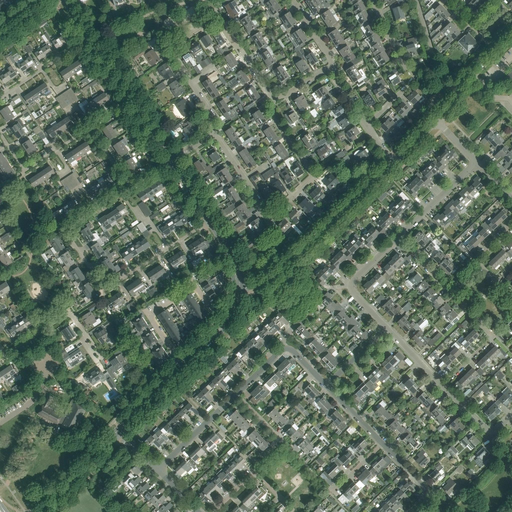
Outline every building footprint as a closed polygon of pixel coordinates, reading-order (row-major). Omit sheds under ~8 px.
[(227,11),(228,13),(236,8),(238,6),(236,2),(238,1),(237,0),(229,0),(230,3),(226,4),(226,6),(224,7),(226,10),(227,11)] [(271,0),(265,0),(261,3),(263,6),(265,4),(269,10),(278,4),(274,0),(271,0),(272,0),(271,0)] [(361,0),(353,6),(354,5),(357,9),(354,11),(356,15),(365,9),(362,3),(361,1),(361,0)] [(472,1),(466,6),(473,14),(475,12),(478,7),(472,1)] [(318,10),(320,12),(324,10),(330,6),(327,2),(325,4),(324,2),(320,5),(318,2),(310,7),(314,13),(318,10)] [(255,7),(253,4),(241,12),(243,15),(246,13),(255,7)] [(276,17),(278,16),(276,13),(279,11),(280,11),(280,10),(281,9),(278,4),(269,10),(266,12),(270,17),(272,20),(274,18),(276,17)] [(434,15),(437,18),(445,10),(440,5),(435,10),(433,8),(424,16),(426,21),(432,14),(431,13),(435,10),(437,13),(434,15)] [(325,21),(333,16),(329,10),(332,9),(330,6),(324,10),(325,12),(321,16),(325,21)] [(393,9),(396,20),(405,17),(401,6),(393,9)] [(238,11),(236,8),(228,13),(232,19),(241,13),(239,10),(238,11)] [(358,21),(360,25),(359,25),(361,28),(367,23),(366,21),(369,19),(365,13),(366,13),(364,10),(366,9),(365,9),(355,16),(358,21)] [(450,15),(445,10),(437,18),(439,20),(442,18),(445,20),(450,15)] [(284,24),(293,18),(289,12),(288,13),(287,14),(284,16),(282,13),(278,16),(276,17),(278,20),(281,18),(284,24)] [(252,21),(246,13),(243,15),(241,17),(242,19),(240,21),(242,24),(243,24),(244,26),(252,21)] [(336,21),(333,16),(325,21),(328,27),(333,24),(335,26),(339,24),(341,22),(339,20),(336,21)] [(284,31),(285,30),(287,34),(293,30),(291,27),(294,25),(295,25),(295,24),(296,23),(293,18),(284,24),(281,26),(284,31)] [(46,19),(37,24),(39,27),(48,22),(48,21),(46,19)] [(447,22),(445,20),(440,25),(439,24),(433,29),(434,30),(430,34),(431,37),(438,30),(447,22)] [(257,29),(252,21),(244,26),(246,29),(245,29),(247,33),(250,31),(252,33),(257,29)] [(63,44),(69,40),(67,37),(69,35),(61,23),(58,25),(63,32),(60,34),(61,36),(59,38),(63,44)] [(360,28),(367,38),(376,32),(372,26),(373,26),(371,23),(369,25),(367,23),(361,28),(360,28)] [(446,32),(449,34),(455,28),(450,23),(442,31),(444,34),(446,32)] [(339,24),(335,26),(331,29),(333,32),(328,35),(332,41),(340,35),(336,29),(341,26),(339,24)] [(451,37),(447,40),(450,43),(460,33),(455,28),(449,34),(451,37)] [(254,40),(255,43),(263,38),(257,29),(252,33),(253,36),(250,38),(250,40),(251,41),(252,41),(254,40)] [(293,30),(287,34),(289,37),(292,42),(295,40),(304,35),(300,29),(299,30),(298,30),(298,31),(295,32),(293,30)] [(431,37),(432,42),(441,33),(438,30),(431,37)] [(42,32),(44,35),(48,41),(51,39),(45,31),(42,32)] [(226,42),(220,33),(220,32),(214,36),(220,46),(226,42)] [(371,48),(380,41),(376,36),(377,35),(375,33),(376,32),(367,38),(364,40),(366,43),(367,42),(371,48)] [(460,43),(467,50),(466,51),(467,52),(472,47),(475,50),(479,45),(468,34),(462,39),(460,37),(456,41),(459,44),(460,43)] [(213,43),(207,35),(201,39),(206,48),(213,43)] [(304,35),(295,40),(299,45),(295,48),(294,50),(296,52),(298,50),(301,48),(304,46),(302,43),(305,41),(305,42),(306,41),(307,40),(304,35)] [(344,41),(340,35),(332,41),(336,46),(341,43),(342,46),(348,41),(350,40),(349,37),(344,41)] [(418,48),(417,44),(415,37),(407,40),(409,45),(406,46),(409,55),(411,54),(412,57),(418,55),(415,49),(418,48)] [(51,40),(57,49),(63,44),(59,38),(56,40),(55,38),(51,40)] [(268,46),(263,38),(255,43),(257,45),(256,46),(258,49),(261,47),(263,50),(260,51),(260,52),(266,48),(268,46)] [(343,57),(351,52),(347,46),(350,44),(348,41),(342,46),(344,48),(339,51),(343,57)] [(377,55),(384,51),(381,45),(381,44),(380,42),(380,41),(371,48),(370,48),(373,53),(375,57),(377,55)] [(202,51),(196,42),(193,44),(192,44),(192,45),(190,46),(196,55),(202,51)] [(44,48),(41,50),(46,56),(52,52),(46,43),(43,46),(44,48)] [(446,51),(451,46),(448,43),(443,48),(446,51)] [(220,56),(223,55),(221,51),(218,48),(217,45),(214,47),(220,56)] [(149,46),(144,49),(134,56),(136,59),(144,54),(152,66),(157,62),(158,62),(158,61),(160,60),(153,50),(152,50),(149,46)] [(227,47),(223,50),(220,46),(218,48),(221,51),(223,55),(229,50),(227,47)] [(262,59),(264,61),(272,56),(266,48),(260,52),(262,54),(259,56),(262,59)] [(34,52),(40,60),(46,56),(41,50),(39,51),(37,49),(34,52)] [(373,58),(379,67),(389,60),(385,54),(384,51),(385,51),(384,51),(377,55),(375,57),(373,58)] [(352,60),(353,62),(360,58),(358,55),(355,57),(351,52),(343,57),(347,63),(352,60)] [(194,67),(197,65),(191,57),(192,56),(191,53),(190,54),(189,53),(183,57),(186,63),(190,61),(194,67)] [(225,57),(228,63),(235,59),(231,53),(225,57)] [(318,61),(313,54),(310,55),(309,55),(306,57),(312,65),(318,61)] [(11,66),(13,64),(9,57),(7,55),(5,56),(11,66)] [(27,59),(24,61),(29,68),(35,64),(29,55),(26,57),(27,59)] [(277,65),(272,56),(264,61),(266,64),(265,64),(267,68),(270,66),(272,68),(274,67),(277,65)] [(346,71),(350,77),(358,71),(354,65),(362,60),(360,58),(353,62),(349,65),(351,68),(346,71)] [(81,59),(76,62),(81,70),(86,66),(81,59)] [(238,64),(235,59),(228,63),(232,68),(238,64)] [(296,64),(301,72),(308,68),(302,60),(296,64)] [(17,63),(22,72),(29,68),(24,61),(22,63),(20,61),(17,63)] [(76,62),(71,66),(76,73),(81,70),(76,62)] [(280,63),(277,65),(274,67),(276,69),(272,71),(272,73),(273,74),(274,75),(276,74),(278,76),(285,71),(280,63)] [(166,80),(174,75),(166,64),(159,68),(166,80)] [(71,66),(66,69),(71,77),(76,73),(71,66)] [(9,71),(7,73),(11,79),(17,75),(11,67),(8,69),(9,71)] [(65,80),(71,77),(66,69),(61,73),(65,80)] [(399,74),(395,69),(390,73),(392,76),(389,78),(394,86),(400,81),(396,76),(399,74)] [(227,83),(226,83),(228,86),(229,86),(246,75),(242,70),(236,74),(238,77),(237,78),(236,77),(227,83)] [(0,74),(0,75),(5,83),(11,79),(7,73),(5,71),(0,74)] [(285,83),(291,79),(285,71),(278,76),(279,79),(278,79),(281,83),(283,81),(285,83)] [(363,72),(360,74),(358,71),(350,77),(354,82),(358,79),(360,82),(363,80),(366,78),(363,72)] [(231,90),(242,83),(243,85),(249,81),(246,75),(229,86),(231,90)] [(209,79),(203,83),(206,88),(213,84),(209,79)] [(383,87),(386,85),(382,79),(376,83),(379,87),(373,91),(378,98),(387,92),(383,87)] [(178,97),(185,92),(177,80),(170,85),(178,97)] [(45,83),(40,86),(45,94),(50,90),(45,83)] [(206,88),(210,94),(216,89),(213,84),(206,88)] [(249,85),(243,89),(245,92),(247,91),(250,96),(257,92),(253,86),(251,88),(249,85)] [(40,86),(35,90),(40,97),(45,94),(40,86)] [(323,87),(315,92),(319,98),(314,102),(315,105),(319,103),(324,99),(322,97),(328,93),(323,87)] [(216,89),(210,94),(213,99),(220,95),(216,89)] [(35,90),(30,93),(34,101),(40,97),(35,90)] [(407,98),(414,104),(417,101),(420,103),(425,99),(422,96),(420,98),(414,91),(407,98)] [(257,92),(250,96),(254,101),(260,97),(257,92)] [(24,97),(29,104),(34,101),(30,93),(24,97)] [(99,97),(104,104),(109,100),(104,93),(99,97)] [(375,103),(370,94),(367,97),(365,94),(362,96),(363,99),(369,107),(375,103)] [(295,103),(296,104),(296,103),(300,109),(300,111),(305,111),(305,108),(309,105),(302,96),(294,101),(295,102),(295,103)] [(99,107),(104,104),(99,97),(94,100),(99,107)] [(327,109),(335,104),(331,98),(323,103),(327,109)] [(184,117),(192,111),(184,99),(176,105),(184,117)] [(81,103),(88,114),(93,111),(89,103),(86,100),(81,103)] [(93,111),(99,107),(94,100),(89,103),(93,111)] [(220,109),(227,105),(223,100),(217,104),(220,109)] [(409,109),(403,103),(396,110),(404,118),(406,115),(405,114),(409,109)] [(230,110),(227,105),(220,109),(224,115),(230,110)] [(345,112),(341,106),(329,114),(331,116),(333,115),(335,118),(345,112)] [(0,111),(4,117),(11,112),(8,107),(0,111)] [(314,118),(316,117),(318,115),(314,109),(310,112),(314,118)] [(227,120),(230,118),(231,121),(238,116),(236,114),(234,116),(230,110),(224,115),(227,120)] [(253,122),(256,120),(263,116),(259,110),(252,115),(254,117),(251,120),(253,122)] [(299,119),(292,110),(284,115),(291,125),(299,119)] [(11,112),(4,117),(7,122),(15,117),(11,112)] [(256,120),(260,125),(266,121),(263,116),(256,120)] [(343,129),(352,122),(348,116),(339,123),(343,129)] [(63,121),(68,128),(73,125),(68,117),(63,121)] [(392,121),(392,120),(390,118),(389,118),(381,127),(385,132),(386,131),(394,123),(392,121)] [(11,128),(15,133),(22,128),(24,127),(20,119),(11,125),(12,127),(11,128)] [(181,126),(188,137),(195,133),(194,132),(198,130),(191,120),(181,126)] [(62,132),(68,128),(63,121),(58,124),(62,132)] [(57,135),(62,132),(58,124),(52,128),(57,135)] [(102,130),(106,135),(113,130),(110,125),(102,130)] [(264,131),(267,137),(274,132),(270,127),(264,131)] [(359,133),(355,127),(345,133),(351,142),(356,138),(354,136),(359,133)] [(22,128),(15,133),(18,139),(26,134),(22,128)] [(52,138),(57,135),(52,128),(47,131),(52,138)] [(229,137),(235,133),(232,128),(225,132),(229,137)] [(392,140),(393,139),(395,141),(403,133),(398,128),(390,136),(389,137),(389,138),(391,140),(392,140)] [(113,130),(106,135),(109,140),(117,135),(113,130)] [(277,138),(274,132),(267,137),(271,142),(277,138)] [(490,143),(496,137),(491,132),(481,141),(484,144),(488,140),(490,143)] [(231,140),(232,142),(239,138),(235,133),(229,137),(227,138),(229,141),(231,140)] [(302,139),(305,144),(313,139),(309,133),(304,136),(305,137),(302,139)] [(503,145),(496,137),(490,143),(493,146),(491,148),(492,147),(496,152),(503,145)] [(236,148),(242,144),(239,138),(232,142),(236,148)] [(312,148),(316,145),(317,145),(313,139),(305,144),(308,149),(311,147),(312,148)] [(318,147),(326,142),(328,141),(326,139),(325,140),(324,139),(318,143),(319,143),(317,145),(316,145),(318,147)] [(22,145),(26,150),(33,145),(30,140),(22,145)] [(121,141),(113,146),(117,152),(124,147),(121,141)] [(86,142),(81,145),(86,153),(91,149),(86,142)] [(275,148),(278,153),(285,149),(281,144),(275,148)] [(37,150),(33,145),(26,150),(29,155),(37,150)] [(86,153),(81,145),(76,149),(81,156),(86,153)] [(319,153),(318,154),(319,155),(318,156),(320,158),(321,158),(321,159),(323,158),(324,159),(325,158),(324,157),(329,155),(326,150),(328,149),(326,146),(317,151),(319,153)] [(117,152),(121,157),(128,152),(124,147),(117,152)] [(449,147),(442,154),(448,160),(453,156),(455,158),(457,155),(449,147)] [(501,155),(503,158),(509,152),(504,147),(494,157),(497,159),(501,155)] [(214,163),(221,158),(214,148),(207,152),(214,163)] [(76,149),(71,152),(76,160),(81,156),(76,149)] [(239,153),(243,158),(249,154),(246,149),(239,153)] [(282,158),(284,161),(289,158),(287,155),(288,154),(285,149),(278,153),(282,159),(282,158)] [(361,151),(361,150),(360,150),(359,150),(358,151),(357,151),(356,151),(356,152),(355,152),(355,153),(354,154),(354,155),(355,156),(359,162),(369,156),(368,155),(369,155),(370,155),(370,154),(369,153),(369,152),(368,152),(368,151),(367,150),(367,149),(366,149),(365,150),(362,152),(361,151)] [(76,160),(71,152),(66,156),(70,163),(76,160)] [(511,163),(511,155),(509,152),(503,158),(506,161),(504,163),(505,163),(509,167),(511,163)] [(243,158),(246,164),(253,159),(249,154),(243,158)] [(440,162),(438,164),(443,169),(445,167),(443,165),(448,160),(442,154),(437,158),(440,162)] [(5,158),(0,161),(0,166),(1,169),(9,164),(5,158)] [(125,163),(128,168),(135,163),(132,158),(125,163)] [(289,158),(284,161),(291,172),(293,171),(297,177),(298,176),(298,177),(302,175),(302,174),(304,173),(297,163),(292,167),(289,162),(291,161),(289,158)] [(253,159),(246,164),(250,169),(256,165),(253,159)] [(211,174),(214,172),(212,169),(210,165),(207,167),(203,162),(201,164),(199,160),(194,163),(200,172),(202,170),(203,172),(207,169),(209,172),(211,174)] [(139,168),(135,163),(128,168),(132,173),(139,168)] [(433,163),(428,168),(434,174),(439,170),(441,172),(443,169),(438,164),(436,166),(433,163)] [(12,169),(9,164),(1,169),(5,174),(12,169)] [(50,166),(45,170),(50,177),(55,174),(50,166)] [(219,176),(221,179),(229,174),(225,168),(215,175),(217,178),(219,176)] [(423,178),(429,183),(431,181),(429,179),(434,174),(428,168),(427,168),(422,173),(425,176),(423,178)] [(12,169),(5,174),(8,179),(16,174),(12,169)] [(45,180),(50,177),(45,170),(40,173),(45,180)] [(280,174),(287,184),(293,180),(288,172),(285,175),(283,172),(280,174)] [(40,173),(35,177),(39,184),(45,180),(40,173)] [(103,178),(104,180),(109,187),(114,184),(109,176),(108,174),(103,178)] [(213,177),(211,174),(203,179),(205,182),(213,177)] [(233,180),(229,174),(221,179),(223,182),(221,184),(223,186),(233,180)] [(332,176),(324,183),(330,189),(336,184),(337,185),(340,183),(331,174),(332,176)] [(418,176),(413,181),(419,188),(424,183),(426,185),(429,183),(423,178),(421,180),(418,176)] [(478,191),(485,184),(477,176),(473,180),(475,182),(472,185),(478,191)] [(34,187),(39,184),(35,177),(29,180),(34,187)] [(155,182),(156,183),(160,189),(166,185),(161,178),(155,182)] [(104,191),(109,187),(104,180),(99,183),(104,191)] [(272,185),(279,195),(285,190),(279,180),(272,185)] [(410,184),(409,185),(409,184),(407,184),(404,187),(414,197),(416,195),(414,193),(419,188),(413,181),(410,184)] [(99,183),(94,187),(99,194),(104,191),(99,183)] [(161,190),(160,189),(156,183),(150,187),(155,194),(161,190)] [(273,194),(266,183),(259,188),(261,191),(262,191),(266,198),(273,194)] [(473,196),(478,191),(472,185),(469,188),(467,186),(463,190),(468,195),(470,193),(473,196)] [(93,197),(99,194),(94,187),(88,190),(93,197)] [(145,191),(149,197),(152,201),(154,200),(152,196),(155,194),(150,187),(145,191)] [(224,193),(222,191),(212,198),(214,201),(224,195),(225,197),(227,195),(229,198),(236,193),(232,187),(224,193)] [(220,188),(210,195),(212,198),(222,191),(220,188)] [(325,196),(317,188),(310,195),(316,201),(320,197),(322,199),(325,196)] [(149,197),(145,191),(144,190),(138,194),(143,201),(149,197)] [(461,196),(458,199),(463,205),(468,200),(465,197),(468,195),(463,190),(459,194),(461,196)] [(329,196),(334,202),(337,199),(330,192),(327,194),(329,196)] [(226,204),(228,207),(230,206),(231,205),(240,199),(236,193),(229,198),(231,201),(226,204)] [(334,202),(329,196),(326,198),(332,204),(335,202),(334,202)] [(314,206),(306,198),(300,205),(307,213),(314,206)] [(499,198),(489,208),(492,210),(501,201),(499,198)] [(402,199),(397,204),(403,211),(408,206),(410,208),(412,206),(407,200),(405,202),(402,199)] [(453,200),(448,204),(458,214),(460,212),(458,210),(463,205),(458,199),(454,202),(453,200)] [(68,204),(73,211),(78,208),(73,200),(68,204)] [(67,215),(73,211),(68,204),(63,207),(67,215)] [(117,209),(121,215),(127,211),(123,204),(117,208),(117,209)] [(237,217),(247,210),(243,204),(234,210),(236,213),(235,214),(237,217)] [(395,212),(393,214),(398,220),(400,217),(398,215),(403,211),(397,204),(392,209),(395,212)] [(458,214),(448,204),(444,208),(446,210),(443,213),(449,219),(451,221),(452,222),(455,219),(454,217),(458,214)] [(230,206),(228,207),(223,210),(223,209),(220,211),(222,215),(223,214),(231,208),(230,206)] [(57,211),(62,218),(67,215),(63,207),(57,211)] [(233,211),(231,208),(223,214),(225,217),(233,211)] [(117,209),(112,213),(116,220),(118,223),(124,219),(121,215),(117,209)] [(300,215),(295,209),(289,215),(296,223),(299,219),(297,217),(300,215)] [(494,213),(497,216),(502,221),(507,217),(505,215),(507,212),(504,209),(501,211),(500,212),(497,209),(494,213)] [(251,216),(247,210),(237,217),(239,219),(240,219),(242,222),(251,216)] [(57,222),(62,218),(57,211),(52,214),(57,222)] [(306,221),(309,218),(303,212),(301,214),(303,216),(302,216),(306,221)] [(106,217),(111,224),(116,220),(112,213),(106,217)] [(184,213),(179,217),(183,223),(183,224),(189,220),(184,213)] [(387,213),(382,218),(389,225),(394,220),(396,222),(398,220),(393,214),(390,216),(387,213)] [(451,221),(449,219),(443,213),(440,216),(438,214),(434,218),(442,226),(446,226),(448,224),(449,224),(450,223),(450,222),(451,221)] [(179,217),(177,214),(171,218),(177,227),(183,223),(179,217)] [(112,226),(111,224),(106,217),(105,216),(99,220),(104,227),(106,230),(112,226)] [(498,226),(502,221),(497,216),(492,220),(498,226)] [(171,231),(177,227),(171,218),(172,220),(167,224),(167,225),(171,231)] [(253,226),(255,229),(262,224),(258,218),(248,225),(250,228),(253,226)] [(389,225),(382,218),(380,220),(379,219),(376,219),(373,223),(378,228),(384,234),(386,231),(384,229),(389,225)] [(278,226),(281,228),(278,231),(279,231),(283,235),(285,233),(284,232),(291,226),(285,219),(278,226)] [(485,222),(483,224),(487,229),(490,226),(493,230),(498,226),(492,220),(488,224),(485,222)] [(81,232),(84,237),(91,233),(89,230),(93,227),(89,223),(83,227),(85,229),(81,232)] [(244,224),(242,225),(236,229),(238,232),(246,226),(244,224)] [(266,230),(262,224),(255,229),(257,232),(254,234),(256,237),(266,230)] [(483,229),(479,233),(484,239),(489,234),(485,231),(487,229),(483,224),(481,226),(483,229)] [(172,232),(171,231),(167,225),(161,229),(166,236),(172,232)] [(381,236),(384,234),(378,228),(376,230),(373,227),(368,232),(374,238),(379,234),(381,236)] [(374,238),(368,232),(366,229),(363,233),(365,235),(361,239),(364,242),(366,244),(369,248),(371,245),(369,243),(374,238)] [(413,238),(418,243),(425,236),(422,233),(421,234),(419,232),(413,238)] [(92,240),(94,242),(100,238),(97,233),(92,234),(91,233),(84,237),(85,239),(84,239),(86,243),(87,242),(88,243),(92,240)] [(366,244),(364,242),(361,239),(356,233),(352,237),(352,238),(353,239),(350,242),(356,249),(361,244),(363,246),(366,244)] [(480,243),(484,239),(479,233),(474,237),(480,243)] [(53,239),(51,237),(45,241),(49,246),(52,244),(54,247),(61,242),(57,236),(53,239)] [(429,237),(428,238),(425,236),(418,243),(423,248),(424,246),(426,248),(430,244),(433,241),(429,237)] [(474,237),(470,242),(475,247),(480,243),(474,237)] [(100,238),(94,242),(95,245),(91,248),(95,253),(102,248),(100,245),(103,243),(100,238)] [(202,252),(209,247),(202,238),(196,242),(202,252)] [(144,250),(150,246),(146,239),(140,243),(140,242),(139,242),(144,249),(144,250)] [(255,239),(247,244),(249,248),(257,242),(255,239)] [(343,249),(351,258),(353,256),(352,254),(356,249),(350,242),(348,240),(343,245),(345,247),(343,249)] [(435,240),(433,241),(430,244),(426,248),(424,249),(429,254),(430,253),(432,255),(436,251),(439,248),(436,244),(437,243),(435,240)] [(53,252),(56,257),(62,253),(60,250),(64,247),(61,242),(54,247),(56,250),(53,252)] [(139,242),(134,246),(138,253),(144,249),(139,242)] [(203,253),(202,252),(196,242),(190,246),(196,256),(199,254),(201,254),(203,253)] [(474,250),(473,249),(475,247),(470,242),(465,246),(462,243),(460,245),(465,251),(467,249),(471,253),(474,250)] [(138,253),(134,246),(131,248),(129,245),(126,247),(128,250),(133,257),(138,253)] [(103,256),(104,258),(110,254),(107,249),(104,251),(102,248),(95,253),(98,258),(103,256)] [(336,256),(342,263),(347,258),(349,260),(351,258),(343,249),(336,256)] [(7,250),(5,251),(0,254),(0,258),(2,261),(8,257),(7,254),(9,253),(7,250)] [(133,257),(128,250),(122,254),(127,261),(133,257)] [(503,250),(498,254),(503,260),(508,255),(511,258),(511,256),(511,254),(508,251),(506,253),(503,250)] [(181,251),(175,256),(180,263),(183,261),(185,263),(188,261),(181,251)] [(443,257),(444,256),(442,253),(440,254),(436,251),(432,255),(434,257),(433,258),(437,263),(439,262),(438,261),(443,257)] [(64,262),(71,258),(67,252),(63,255),(62,253),(56,257),(59,262),(62,259),(64,262)] [(401,262),(403,264),(406,266),(411,261),(407,258),(404,260),(398,253),(392,258),(393,259),(398,264),(401,262)] [(113,259),(110,254),(104,258),(106,260),(101,263),(105,269),(112,264),(110,261),(113,259)] [(498,254),(493,259),(499,264),(503,260),(498,254)] [(176,265),(180,263),(175,256),(169,260),(175,270),(178,268),(176,265)] [(334,264),(331,266),(337,272),(339,270),(337,268),(342,263),(336,256),(331,261),(334,264)] [(10,259),(8,257),(2,261),(5,267),(14,261),(12,258),(10,259)] [(439,265),(444,270),(451,263),(448,260),(447,261),(443,257),(438,261),(439,262),(440,264),(439,265)] [(75,263),(71,258),(64,262),(66,265),(63,268),(66,272),(72,268),(71,266),(75,263)] [(393,259),(388,264),(394,270),(397,267),(399,270),(401,267),(398,264),(393,259)] [(494,269),(499,264),(493,259),(489,263),(494,269)] [(454,265),(451,263),(444,270),(448,274),(451,272),(452,274),(456,271),(452,267),(454,265)] [(114,267),(112,264),(105,269),(109,274),(113,271),(114,273),(114,274),(121,269),(117,265),(114,267)] [(387,273),(385,275),(389,279),(394,275),(391,273),(394,270),(388,264),(383,269),(387,273)] [(161,265),(154,269),(159,277),(161,280),(169,275),(166,270),(165,271),(161,265)] [(326,265),(321,270),(328,277),(333,272),(335,274),(337,272),(331,266),(329,268),(326,265)] [(72,268),(66,272),(69,277),(71,280),(75,278),(82,273),(78,267),(73,270),(72,268)] [(154,269),(148,274),(155,284),(157,282),(156,279),(159,277),(154,269)] [(323,281),(328,277),(321,270),(319,273),(318,272),(318,273),(316,275),(319,278),(317,280),(322,286),(325,283),(323,281)] [(73,283),(76,288),(82,284),(81,281),(85,278),(82,273),(75,278),(77,281),(73,283)] [(382,286),(385,284),(389,279),(385,275),(383,277),(379,273),(374,278),(380,284),(382,286)] [(414,290),(417,288),(418,286),(419,286),(423,282),(421,280),(422,279),(417,274),(414,277),(414,276),(408,279),(413,284),(410,286),(414,290)] [(204,277),(199,280),(201,284),(202,286),(204,289),(205,289),(210,286),(217,282),(214,277),(208,282),(204,277)] [(464,282),(460,277),(456,281),(460,286),(464,282)] [(375,289),(380,284),(374,278),(369,282),(374,288),(375,289)] [(140,279),(134,283),(138,291),(142,288),(143,291),(146,289),(140,279)] [(424,281),(423,282),(419,286),(418,286),(417,288),(423,295),(425,293),(429,289),(427,287),(429,286),(424,281)] [(6,282),(1,285),(6,293),(11,290),(6,282)] [(371,291),(374,288),(369,282),(368,282),(363,287),(371,295),(374,293),(371,291)] [(85,293),(92,289),(88,283),(84,286),(82,284),(76,288),(80,292),(83,290),(85,293)] [(135,293),(138,291),(134,283),(127,288),(134,297),(137,295),(135,293)] [(46,296),(45,289),(41,289),(40,285),(34,285),(35,295),(37,295),(38,299),(43,298),(43,296),(46,296)] [(210,286),(205,289),(207,292),(208,295),(210,298),(211,299),(223,290),(220,286),(213,291),(210,286)] [(425,293),(423,295),(426,298),(428,296),(432,300),(436,296),(434,294),(435,293),(431,288),(429,289),(425,293)] [(83,298),(87,303),(93,299),(91,297),(95,294),(92,289),(85,293),(87,296),(83,298)] [(322,302),(327,307),(333,302),(330,298),(332,297),(328,292),(323,297),(323,296),(317,302),(318,304),(320,304),(322,302)] [(119,293),(113,297),(117,304),(121,302),(123,305),(125,303),(119,293)] [(191,293),(181,300),(184,304),(194,298),(193,296),(193,295),(192,294),(191,293)] [(437,309),(438,307),(443,303),(444,302),(439,297),(438,298),(436,296),(432,300),(436,304),(434,306),(437,309)] [(114,307),(117,304),(113,297),(106,301),(113,311),(116,309),(114,307)] [(194,298),(184,304),(187,309),(188,309),(188,308),(197,302),(196,300),(195,299),(194,298)] [(391,299),(382,307),(384,309),(383,309),(384,310),(384,309),(387,312),(393,307),(395,304),(391,299)] [(21,304),(20,304),(26,312),(29,311),(23,302),(21,304)] [(90,311),(99,305),(97,302),(88,308),(90,311)] [(197,302),(188,308),(188,309),(191,313),(200,307),(199,305),(199,304),(198,303),(197,302)] [(335,309),(337,311),(342,307),(337,303),(336,305),(333,302),(327,307),(332,312),(335,309)] [(411,304),(410,303),(409,302),(403,308),(404,310),(411,304)] [(438,307),(442,311),(441,312),(444,315),(445,314),(449,309),(449,310),(451,308),(446,303),(444,305),(443,303),(438,307)] [(413,306),(411,304),(404,310),(407,312),(413,306)] [(395,309),(393,307),(387,312),(392,317),(393,316),(394,316),(394,315),(400,309),(398,306),(395,309)] [(191,313),(190,313),(193,318),(203,311),(202,309),(200,307),(191,313)] [(336,317),(341,322),(347,316),(344,313),(345,311),(342,307),(337,311),(331,317),(333,319),(336,317)] [(167,309),(157,316),(159,318),(160,319),(160,320),(160,319),(160,320),(168,315),(169,315),(171,314),(167,309)] [(450,322),(457,315),(452,310),(451,312),(449,310),(449,309),(445,314),(444,315),(443,316),(447,321),(448,320),(450,322)] [(203,311),(193,318),(196,323),(198,321),(202,319),(206,316),(205,314),(205,313),(203,311)] [(90,326),(91,325),(96,322),(90,312),(82,317),(89,327),(90,326)] [(289,323),(278,312),(279,313),(272,320),(276,325),(277,325),(280,328),(285,323),(287,325),(289,323)] [(22,317),(23,319),(29,327),(34,324),(29,316),(27,317),(25,314),(22,317)] [(399,325),(402,328),(408,322),(405,320),(408,317),(406,314),(397,323),(399,324),(398,325),(399,325)] [(119,323),(113,315),(111,316),(116,325),(119,323)] [(168,315),(160,320),(161,321),(162,322),(163,325),(171,319),(169,315),(168,315)] [(137,316),(132,319),(136,327),(137,327),(145,321),(144,319),(143,319),(142,318),(141,317),(139,318),(137,316)] [(349,319),(347,316),(341,322),(344,325),(344,330),(345,331),(351,326),(355,321),(351,317),(349,319)] [(17,320),(18,323),(24,330),(29,327),(23,319),(22,317),(17,320)] [(104,329),(104,328),(101,331),(95,335),(101,344),(105,341),(107,342),(111,340),(105,331),(110,327),(111,328),(114,326),(109,319),(103,324),(106,328),(104,329)] [(171,319),(163,325),(165,327),(166,329),(174,324),(171,319)] [(424,321),(420,326),(422,328),(428,321),(426,319),(424,321)] [(282,330),(280,328),(277,325),(276,325),(272,320),(265,327),(269,332),(274,327),(279,332),(282,330)] [(304,326),(298,320),(293,325),(295,327),(296,326),(298,328),(295,331),(300,336),(306,330),(303,327),(304,326)] [(136,327),(134,328),(138,333),(140,332),(142,334),(147,331),(145,328),(148,327),(147,326),(146,324),(147,324),(145,321),(137,327),(136,327)] [(359,325),(355,321),(351,326),(353,328),(350,331),(354,336),(360,330),(357,327),(359,325)] [(410,325),(408,322),(402,328),(407,333),(408,332),(409,331),(415,324),(413,322),(410,325)] [(19,334),(24,330),(18,323),(13,326),(19,334)] [(174,324),(166,329),(168,331),(169,334),(178,328),(175,323),(174,324)] [(13,337),(19,334),(13,326),(8,329),(8,328),(5,330),(8,335),(11,333),(13,337)] [(68,341),(69,340),(76,336),(69,326),(62,331),(68,341)] [(275,337),(269,332),(265,327),(260,331),(259,330),(256,333),(257,334),(267,344),(266,343),(270,339),(269,338),(270,337),(272,339),(275,337)] [(178,328),(169,334),(171,336),(172,337),(172,338),(172,337),(172,338),(181,332),(178,328)] [(307,338),(309,340),(314,336),(310,332),(309,333),(306,330),(300,336),(304,341),(307,338)] [(361,343),(364,340),(369,336),(365,331),(363,333),(360,330),(354,336),(361,343)] [(421,330),(412,338),(414,340),(413,340),(414,341),(417,343),(423,338),(420,335),(423,332),(421,330)] [(474,330),(469,334),(475,340),(479,335),(474,330)] [(142,334),(141,335),(145,342),(155,336),(154,334),(153,334),(152,332),(151,332),(149,333),(147,331),(142,334)] [(181,332),(172,338),(175,343),(176,342),(177,342),(178,342),(178,341),(179,341),(182,345),(188,339),(183,331),(181,332)] [(430,340),(428,338),(425,340),(423,338),(417,343),(422,348),(423,347),(423,348),(424,347),(424,346),(428,342),(432,346),(442,336),(439,332),(432,339),(431,339),(430,340)] [(505,340),(498,333),(496,336),(503,343),(505,340)] [(265,346),(267,344),(257,334),(253,338),(252,337),(249,339),(250,341),(255,346),(255,345),(258,349),(262,345),(263,344),(265,346)] [(475,340),(469,334),(465,339),(470,344),(475,340)] [(145,342),(144,343),(148,348),(150,347),(151,349),(157,346),(155,343),(158,342),(157,341),(156,339),(157,338),(155,336),(145,342)] [(314,336),(309,340),(311,342),(308,345),(313,350),(319,344),(316,341),(318,340),(314,336)] [(460,343),(458,340),(456,342),(460,347),(462,345),(465,349),(470,344),(465,339),(460,343)] [(255,346),(250,341),(243,347),(248,353),(248,352),(253,348),(258,353),(260,351),(258,349),(255,345),(255,346)] [(453,350),(451,351),(457,357),(461,353),(458,349),(460,347),(456,342),(451,347),(453,350)] [(57,345),(60,352),(65,349),(62,343),(57,345)] [(355,343),(349,349),(352,351),(358,346),(355,343)] [(65,349),(60,352),(65,363),(65,362),(71,358),(73,361),(70,363),(72,367),(79,363),(76,359),(79,357),(79,358),(80,357),(82,355),(85,359),(77,346),(76,346),(78,348),(71,353),(67,348),(72,344),(65,349)] [(321,352),(323,354),(327,350),(323,346),(322,347),(319,344),(313,350),(318,355),(321,352)] [(503,355),(505,352),(501,348),(498,350),(494,345),(491,348),(492,349),(490,351),(496,356),(500,352),(503,355)] [(157,346),(151,349),(153,352),(152,352),(155,357),(165,351),(163,349),(162,347),(161,346),(159,348),(157,346)] [(331,346),(327,350),(323,354),(325,356),(322,359),(327,364),(333,358),(330,355),(335,350),(331,346)] [(253,358),(248,352),(248,353),(243,347),(236,354),(237,356),(241,360),(246,355),(251,360),(253,358)] [(155,357),(154,358),(159,366),(167,360),(165,358),(168,356),(167,356),(166,354),(167,353),(165,351),(155,357)] [(447,356),(452,361),(457,357),(451,351),(447,356)] [(490,351),(486,355),(491,360),(496,356),(490,351)] [(391,355),(386,359),(394,367),(400,361),(404,358),(398,352),(393,357),(391,355)] [(116,358),(110,362),(113,365),(116,371),(128,363),(121,353),(116,357),(116,358)] [(237,356),(230,363),(240,374),(242,371),(237,366),(242,361),(241,360),(237,356),(236,354),(236,355),(237,356)] [(486,355),(481,360),(487,365),(489,367),(491,365),(489,363),(491,360),(486,355)] [(447,366),(452,361),(447,356),(442,360),(447,366)] [(333,358),(327,364),(332,369),(339,362),(334,357),(333,358)] [(405,361),(410,366),(414,362),(408,357),(405,361)] [(286,359),(282,363),(288,370),(290,367),(292,369),(295,366),(293,364),(295,363),(293,361),(294,360),(292,358),(288,361),(286,359)] [(447,366),(442,360),(439,358),(437,360),(440,362),(437,365),(443,370),(447,366)] [(394,367),(386,359),(381,364),(384,367),(382,369),(387,374),(388,375),(392,371),(390,369),(392,366),(394,367)] [(480,367),(478,369),(483,374),(485,372),(482,370),(487,365),(481,360),(477,364),(480,367)] [(240,374),(230,363),(223,370),(228,375),(233,371),(238,376),(240,374)] [(282,363),(277,368),(279,370),(277,372),(282,377),(284,379),(286,377),(284,375),(286,374),(285,372),(288,370),(282,363)] [(13,379),(18,376),(20,375),(15,368),(14,369),(11,365),(6,368),(11,376),(13,379)] [(1,372),(6,380),(7,382),(8,383),(13,380),(13,379),(11,376),(6,368),(1,372)] [(87,376),(84,378),(88,383),(90,381),(93,385),(105,377),(99,368),(87,376)] [(106,370),(112,379),(116,377),(109,368),(106,370)] [(377,368),(372,373),(378,379),(380,381),(381,382),(388,375),(387,374),(382,369),(380,371),(377,368)] [(472,368),(468,373),(473,378),(477,374),(480,377),(483,374),(478,369),(476,372),(472,368)] [(216,377),(226,387),(228,385),(223,380),(228,375),(223,370),(222,369),(219,372),(220,373),(216,377)] [(273,372),(268,376),(274,383),(277,380),(278,381),(282,377),(277,372),(278,373),(276,375),(273,372)] [(380,381),(378,379),(372,373),(367,378),(370,381),(368,383),(369,384),(375,390),(379,385),(377,383),(380,381)] [(468,373),(463,377),(469,382),(473,378),(468,373)] [(109,375),(105,378),(112,389),(116,386),(109,375)] [(268,376),(264,381),(267,384),(265,386),(269,390),(273,387),(272,385),(274,383),(268,376)] [(226,387),(216,377),(209,384),(213,389),(218,384),(223,390),(226,387)] [(464,387),(469,382),(463,377),(459,381),(458,381),(455,383),(460,389),(463,386),(464,387)] [(405,379),(399,385),(403,389),(406,386),(409,389),(415,383),(410,378),(407,381),(405,379)] [(306,392),(308,394),(315,388),(310,384),(307,387),(302,381),(297,385),(305,393),(306,392)] [(363,382),(358,387),(364,393),(366,394),(368,392),(369,392),(372,392),(373,392),(375,390),(369,384),(368,383),(366,385),(363,382)] [(408,390),(415,397),(419,393),(420,392),(419,392),(417,390),(420,388),(415,383),(409,389),(408,390)] [(208,394),(213,389),(209,384),(201,391),(211,401),(214,399),(208,394)] [(259,385),(255,389),(262,397),(264,398),(266,396),(265,394),(269,390),(265,386),(262,388),(259,385)] [(482,386),(477,391),(479,394),(482,391),(485,394),(488,392),(482,386)] [(366,394),(364,393),(358,387),(353,392),(355,394),(353,396),(354,397),(351,399),(357,404),(359,402),(358,401),(366,394)] [(319,393),(315,388),(308,394),(306,397),(309,399),(307,401),(311,405),(313,402),(318,398),(316,396),(319,393)] [(467,394),(467,395),(469,397),(476,390),(474,388),(472,391),(471,390),(469,392),(467,390),(465,392),(467,394)] [(253,397),(250,400),(254,404),(255,403),(259,399),(262,397),(255,389),(250,394),(253,397)] [(195,393),(192,396),(199,403),(204,398),(209,404),(211,401),(201,391),(197,395),(195,393)] [(420,400),(423,403),(429,397),(424,392),(421,395),(419,393),(415,397),(411,401),(413,403),(414,402),(415,404),(420,400)] [(121,394),(114,399),(117,402),(123,397),(121,394)] [(511,401),(504,394),(499,399),(505,406),(511,401)] [(61,427),(74,433),(86,409),(74,403),(71,402),(67,408),(68,409),(65,414),(48,406),(53,398),(48,395),(38,414),(58,425),(59,422),(63,424),(61,427)] [(319,405),(321,408),(328,402),(323,397),(320,400),(318,398),(313,402),(317,406),(319,405)] [(428,412),(432,407),(430,405),(433,402),(429,397),(423,403),(425,406),(422,409),(426,414),(428,412)] [(382,401),(376,407),(378,409),(375,412),(380,417),(386,411),(383,408),(387,405),(382,401)] [(199,413),(188,402),(189,403),(185,407),(183,404),(180,407),(182,410),(187,415),(192,410),(197,415),(199,413)] [(322,412),(326,416),(331,411),(329,409),(332,406),(328,402),(321,408),(324,410),(322,412)] [(501,410),(494,403),(489,408),(496,415),(501,410)] [(436,417),(442,411),(437,406),(434,409),(432,407),(428,412),(426,414),(430,418),(431,416),(434,419),(436,417)] [(274,408),(268,414),(273,419),(279,413),(274,408)] [(491,420),(496,415),(489,408),(484,413),(491,420)] [(175,417),(180,422),(184,417),(190,422),(192,420),(187,415),(182,410),(175,417)] [(234,422),(241,416),(236,410),(232,414),(230,412),(224,417),(227,420),(230,417),(234,422)] [(331,418),(334,421),(340,415),(336,410),(333,413),(331,411),(326,416),(330,420),(331,418)] [(388,419),(390,421),(394,417),(390,413),(389,414),(386,411),(380,417),(385,422),(388,419)] [(447,416),(442,411),(436,417),(439,420),(438,421),(442,426),(446,421),(444,419),(447,416)] [(279,413),(273,419),(277,423),(283,417),(279,413)] [(345,420),(340,415),(334,421),(333,422),(335,425),(341,431),(347,426),(345,423),(344,425),(342,423),(345,420)] [(246,421),(241,416),(234,422),(239,427),(246,421)] [(175,417),(168,424),(172,429),(177,424),(182,429),(185,427),(180,422),(175,417)] [(283,417),(277,423),(281,428),(283,426),(285,428),(291,422),(290,420),(288,422),(283,417)] [(394,417),(390,421),(392,423),(389,426),(393,431),(400,425),(402,423),(399,419),(398,420),(394,417)] [(458,433),(464,427),(456,419),(450,425),(458,433)] [(242,438),(243,437),(248,432),(246,430),(250,426),(246,421),(239,427),(244,432),(240,435),(242,438)] [(291,422),(285,428),(287,430),(285,432),(290,437),(296,431),(299,428),(295,424),(294,425),(291,422)] [(161,430),(165,435),(170,431),(175,436),(178,434),(172,429),(168,424),(161,430)] [(352,425),(346,430),(351,435),(356,430),(352,425)] [(403,428),(400,425),(393,431),(398,436),(401,433),(404,435),(411,429),(409,427),(407,429),(404,427),(403,428)] [(447,428),(444,425),(441,428),(438,430),(441,434),(447,428)] [(296,431),(290,437),(294,441),(296,440),(298,442),(304,436),(303,434),(304,433),(299,428),(296,431)] [(402,440),(407,445),(413,439),(410,436),(412,435),(409,432),(412,430),(411,429),(404,435),(405,437),(402,440)] [(165,435),(161,430),(160,430),(152,437),(157,441),(160,445),(164,441),(165,440),(167,442),(169,440),(165,435)] [(253,441),(259,435),(254,430),(250,434),(248,432),(243,437),(245,439),(246,438),(251,443),(253,441)] [(213,432),(208,437),(214,443),(219,438),(221,440),(224,438),(218,432),(216,434),(213,432)] [(157,441),(152,437),(151,435),(144,442),(149,447),(154,443),(159,448),(161,445),(160,445),(157,441)] [(264,440),(259,435),(253,441),(258,446),(264,440)] [(304,436),(298,442),(300,444),(298,446),(303,450),(309,444),(311,442),(304,436)] [(361,436),(359,438),(360,439),(357,442),(364,448),(368,444),(361,436)] [(468,440),(465,436),(460,442),(465,447),(469,443),(474,448),(475,447),(479,442),(473,436),(468,440)] [(214,443),(208,437),(203,442),(205,444),(203,446),(209,452),(211,450),(209,448),(214,443)] [(416,442),(413,439),(407,445),(412,450),(415,447),(417,449),(422,445),(417,441),(416,442)] [(269,445),(264,440),(258,446),(263,451),(260,454),(262,456),(267,451),(265,449),(269,445)] [(359,453),(364,448),(357,442),(355,445),(353,443),(350,447),(355,452),(354,451),(356,450),(359,453)] [(309,444),(303,450),(307,455),(313,449),(309,444)] [(199,446),(194,450),(200,457),(205,452),(207,454),(209,452),(203,446),(201,448),(199,446)] [(452,446),(447,450),(452,456),(457,452),(452,446)] [(307,455),(306,456),(309,459),(310,458),(312,459),(317,454),(318,454),(321,452),(315,447),(313,449),(307,455)] [(352,454),(355,452),(350,447),(343,454),(344,455),(350,461),(355,457),(352,454)] [(483,464),(486,461),(492,456),(489,453),(488,454),(484,451),(486,449),(483,447),(476,453),(478,456),(476,457),(478,459),(479,459),(483,464)] [(200,457),(194,450),(189,455),(191,458),(189,460),(195,466),(199,462),(197,460),(200,457)] [(416,461),(422,467),(429,461),(423,454),(425,452),(423,450),(417,455),(420,458),(416,461)] [(233,459),(235,461),(244,471),(247,468),(242,463),(245,460),(238,453),(236,455),(236,454),(235,454),(234,455),(233,456),(233,457),(233,458),(233,459)] [(250,453),(250,454),(252,456),(249,458),(255,464),(258,461),(250,453)] [(346,466),(350,461),(344,455),(341,457),(338,454),(334,458),(336,460),(340,464),(343,462),(346,466)] [(380,456),(375,460),(382,467),(384,464),(385,466),(387,464),(380,456)] [(319,457),(316,460),(321,466),(324,462),(319,457)] [(197,468),(195,466),(189,460),(187,462),(184,459),(179,464),(186,471),(188,473),(192,468),(194,470),(197,468)] [(330,468),(337,474),(341,470),(338,466),(340,464),(336,460),(332,464),(333,465),(330,468)] [(374,468),(372,470),(376,475),(378,477),(385,470),(382,467),(375,460),(371,465),(374,468)] [(242,473),(244,471),(235,461),(232,463),(232,462),(229,465),(234,471),(236,469),(237,469),(238,469),(242,473)] [(438,463),(433,468),(435,471),(430,475),(436,481),(444,472),(441,469),(443,468),(438,463)] [(177,472),(174,474),(180,480),(182,478),(181,476),(186,471),(179,464),(174,469),(177,472)] [(231,473),(234,471),(229,465),(225,468),(226,469),(224,471),(234,481),(236,479),(231,473)] [(455,470),(458,472),(460,474),(464,470),(462,468),(463,467),(460,465),(455,470)] [(332,479),(337,474),(330,468),(328,470),(327,469),(323,473),(327,477),(329,475),(332,479)] [(216,474),(218,476),(223,481),(226,478),(231,483),(234,481),(224,471),(222,469),(216,474)] [(367,469),(362,473),(368,480),(371,477),(372,478),(376,475),(372,470),(370,472),(367,469)] [(467,472),(474,479),(477,477),(470,469),(467,472)] [(131,473),(122,481),(131,490),(132,489),(138,483),(142,480),(139,477),(138,477),(136,479),(135,477),(131,473)] [(365,482),(368,480),(362,473),(357,478),(360,481),(358,483),(363,488),(367,484),(365,482)] [(220,484),(223,481),(218,476),(216,474),(211,479),(213,481),(223,492),(225,489),(220,484)] [(386,485),(393,479),(391,476),(384,483),(386,485)] [(443,488),(449,494),(458,486),(450,479),(447,482),(448,484),(443,488)] [(111,489),(114,492),(122,484),(119,481),(111,489)] [(220,494),(223,492),(213,481),(211,484),(210,483),(207,486),(212,491),(215,489),(220,494)] [(409,483),(407,481),(399,488),(401,489),(404,493),(409,488),(414,493),(416,491),(414,489),(416,487),(411,481),(409,483)] [(359,491),(363,488),(358,483),(356,485),(353,482),(349,486),(355,493),(357,490),(359,491)] [(138,483),(132,489),(139,496),(140,495),(146,490),(150,486),(147,483),(142,487),(138,483)] [(209,494),(212,491),(207,486),(204,489),(204,490),(202,492),(212,502),(214,500),(209,494)] [(256,486),(251,491),(259,500),(267,493),(261,487),(259,489),(256,486)] [(357,495),(355,493),(349,486),(344,491),(346,492),(339,498),(344,503),(346,501),(347,502),(353,497),(354,498),(357,495)] [(146,490),(140,495),(143,497),(144,496),(148,501),(154,496),(158,492),(155,489),(150,493),(146,490)] [(401,489),(394,496),(398,501),(403,496),(408,502),(411,499),(404,493),(401,489)] [(259,500),(251,491),(246,496),(252,503),(255,500),(257,502),(259,500)] [(199,493),(196,497),(201,502),(204,499),(210,504),(212,502),(202,492),(200,494),(199,493)] [(154,496),(148,501),(151,504),(152,503),(156,507),(161,503),(164,500),(166,498),(163,495),(158,500),(154,496)] [(243,504),(241,506),(247,511),(254,505),(252,503),(246,496),(241,501),(243,504)] [(403,506),(398,501),(394,496),(386,503),(391,508),(395,511),(400,507),(401,509),(403,506)] [(156,507),(155,508),(158,511),(159,510),(160,511),(166,511),(168,510),(173,506),(170,502),(165,507),(163,505),(166,502),(164,500),(161,503),(156,507)] [(390,511),(394,511),(395,511),(391,508),(386,503),(383,507),(382,506),(378,509),(379,510),(380,511),(386,511),(389,510),(390,511)]
